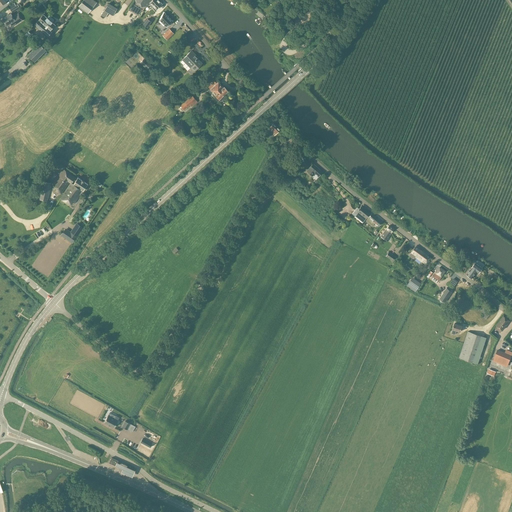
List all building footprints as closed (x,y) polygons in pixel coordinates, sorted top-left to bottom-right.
[(97,2),(93,0),(83,0),(78,6),(88,14),(97,2)] [(157,10),(163,4),(158,0),(152,0),(150,3),(157,10)] [(10,9),(12,13),(20,8),(22,6),(20,3),(17,4),(16,5),(10,9)] [(104,10),(113,16),(117,8),(108,3),(104,10)] [(160,20),(159,21),(164,26),(165,25),(167,27),(172,21),(164,12),(160,20)] [(12,27),(17,24),(23,20),(18,13),(13,17),(11,14),(2,19),(7,26),(10,23),(12,27)] [(50,30),(55,25),(52,22),(54,20),(49,15),(47,17),(43,14),(35,23),(28,31),(25,34),(29,37),(31,34),(30,33),(37,25),(48,35),(52,32),(50,30)] [(168,34),(165,37),(167,40),(174,33),(169,29),(166,32),(168,34)] [(35,62),(46,50),(40,43),(28,55),(35,62)] [(194,71),(202,63),(195,56),(196,55),(192,51),(182,59),(194,71)] [(144,58),(140,62),(149,71),(153,67),(144,58)] [(219,99),(228,90),(224,86),(224,87),(215,78),(211,81),(213,83),(209,87),(210,89),(219,99)] [(289,80),(296,87),(296,88),(297,87),(297,86),(290,79),(289,79),(289,80)] [(274,93),(280,101),(281,101),(282,100),(275,92),(274,93)] [(198,102),(192,96),(180,105),(184,110),(190,105),(192,107),(198,102)] [(280,130),(273,124),(268,129),(269,130),(267,132),(269,134),(269,135),(272,138),(280,130)] [(313,164),(307,170),(312,175),(316,179),(322,172),(313,164)] [(71,184),(71,183),(72,183),(75,178),(73,176),(64,169),(53,183),(58,187),(56,190),(61,194),(69,183),(71,184)] [(71,183),(71,184),(61,198),(69,204),(72,200),(75,202),(83,191),(88,184),(78,177),(74,184),(72,183),(71,183)] [(48,201),(52,183),(43,181),(39,199),(48,201)] [(357,207),(355,210),(352,213),(363,222),(370,213),(362,206),(359,209),(357,207)] [(382,222),(371,214),(369,217),(366,221),(372,226),(376,222),(379,225),(382,222)] [(65,229),(62,234),(72,241),(76,235),(82,227),(76,224),(71,231),(70,233),(65,229)] [(389,226),(381,236),(386,240),(394,229),(389,226)] [(430,257),(416,246),(409,255),(413,259),(415,256),(427,265),(430,261),(428,259),(430,257)] [(386,256),(393,261),(392,262),(394,263),(397,257),(389,252),(386,256)] [(483,268),(482,268),(484,265),(477,260),(475,263),(467,275),(472,278),(477,272),(479,273),(483,268)] [(440,267),(433,277),(438,280),(445,271),(440,267)] [(450,282),(454,285),(458,281),(454,277),(450,282)] [(407,285),(416,291),(421,284),(412,278),(407,285)] [(447,288),(440,299),(445,302),(452,292),(447,288)] [(492,312),(484,306),(480,311),(484,314),(482,316),(486,320),(492,312)] [(510,321),(503,316),(496,325),(503,330),(510,321)] [(453,329),(461,332),(462,326),(455,323),(453,329)] [(468,331),(459,358),(477,364),(487,337),(468,331)] [(507,367),(511,354),(511,351),(506,349),(505,352),(497,349),(493,361),(507,367)] [(108,416),(104,423),(114,428),(117,421),(119,418),(116,416),(114,419),(108,416)] [(125,421),(122,427),(127,429),(130,423),(125,421)] [(130,423),(127,429),(132,432),(135,426),(130,423)] [(141,443),(150,448),(152,444),(143,439),(141,443)] [(111,458),(109,463),(116,466),(118,461),(111,458)] [(135,472),(117,463),(115,466),(118,468),(123,470),(122,472),(121,473),(132,478),(133,476),(134,473),(135,472)]
